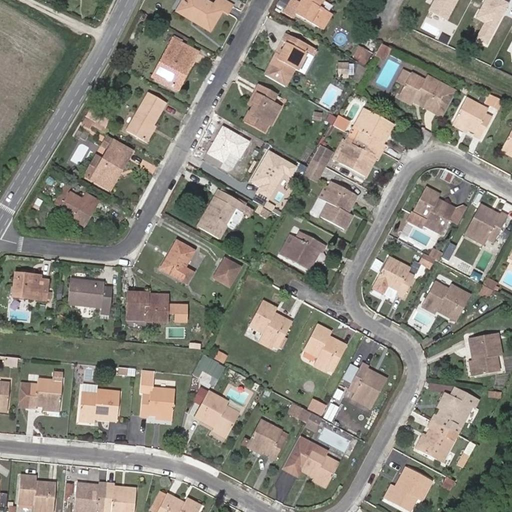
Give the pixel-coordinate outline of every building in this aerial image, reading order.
[(195,18),(193,21),(210,32),(222,12),(228,15),(233,6),(222,0),(218,0),(214,7),(203,0),(183,0),(179,8),(195,18)] [(301,0),(300,4),(293,0),(291,0),(283,13),(292,18),(295,13),(323,30),(332,15),(319,7),(315,4),(317,0),(320,0),(322,1),(322,0),(301,0)] [(448,19),(458,0),(433,0),(429,9),(448,19)] [(510,4),(503,0),(484,0),(475,19),(483,23),(474,39),(487,46),(510,4)] [(177,12),(193,21),(195,18),(179,8),(177,12)] [(283,55),(279,52),(265,75),(285,87),(295,69),(305,75),(315,58),(308,54),(312,48),(289,34),(285,42),(289,44),(283,55)] [(165,65),(157,80),(177,91),(194,60),(182,53),(186,46),(173,39),(169,46),(172,48),(163,64),(165,65)] [(289,44),(285,42),(279,52),(283,55),(289,44)] [(152,77),(157,80),(165,65),(163,64),(172,48),(169,46),(152,77)] [(182,53),(194,60),(198,53),(186,46),(182,53)] [(359,47),(354,55),(360,59),(365,51),(359,47)] [(388,57),(391,50),(384,47),(381,53),(388,57)] [(308,54),(315,58),(318,51),(312,48),(308,54)] [(372,55),(365,51),(360,59),(367,63),(372,55)] [(348,75),(349,65),(339,65),(338,74),(348,75)] [(399,83),(405,86),(412,73),(406,70),(399,83)] [(412,73),(405,86),(400,94),(413,101),(415,98),(419,100),(418,103),(433,112),(437,106),(446,111),(457,92),(427,75),(424,80),(412,73)] [(254,92),(258,95),(253,103),(255,104),(253,108),(245,121),(264,132),(268,124),(270,125),(280,107),(272,103),(276,96),(258,85),(254,92)] [(253,103),(258,95),(254,92),(247,105),(253,108),(255,104),(253,103)] [(143,141),(153,125),(165,103),(149,93),(127,131),(143,141)] [(411,106),(413,101),(400,94),(398,98),(411,106)] [(493,96),(489,104),(498,109),(502,100),(493,96)] [(471,126),(469,130),(475,133),(474,136),(480,139),(491,118),(485,115),(488,110),(466,98),(454,122),(464,127),(466,124),(471,126)] [(433,112),(442,117),(446,111),(437,106),(433,112)] [(365,108),(354,129),(359,132),(370,112),(365,108)] [(383,137),(385,138),(393,124),(370,112),(359,132),(354,129),(350,135),(381,151),(385,145),(382,144),(380,143),(383,137)] [(337,117),(332,125),(343,130),(348,121),(338,116),(337,117)] [(452,125),(467,133),(469,130),(471,126),(466,124),(464,127),(454,122),(452,125)] [(153,125),(143,141),(147,144),(157,127),(153,125)] [(511,129),(503,147),(511,152),(511,129)] [(353,145),(342,165),(365,177),(373,162),(370,160),(373,155),(376,157),(378,158),(381,151),(350,135),(347,142),(353,145)] [(107,138),(102,146),(108,149),(113,141),(107,138)] [(113,141),(108,149),(102,160),(91,180),(107,189),(118,169),(121,171),(132,152),(113,141)] [(347,142),(336,161),(342,165),(353,145),(347,142)] [(312,160),(323,166),(328,156),(325,155),(328,150),(320,146),(312,160)] [(511,157),(511,152),(503,147),(501,151),(511,157)] [(296,168),(270,152),(252,182),(261,187),(257,192),(268,199),(284,172),(291,176),(296,168)] [(96,156),(85,176),(91,180),(102,160),(96,156)] [(308,166),(304,174),(315,180),(323,166),(312,160),(308,166)] [(118,169),(107,189),(110,191),(121,171),(118,169)] [(451,183),(455,175),(446,170),(442,179),(451,183)] [(348,207),(350,208),(357,195),(332,182),(329,188),(325,186),(311,211),(344,230),(352,216),(347,213),(345,212),(348,207)] [(441,205),(436,203),(438,199),(440,195),(426,188),(413,212),(427,220),(424,225),(441,234),(450,218),(455,209),(443,202),(441,205)] [(218,239),(226,226),(233,230),(246,206),(219,190),(215,197),(220,200),(213,211),(211,209),(200,228),(218,239)] [(71,193),(60,211),(84,226),(98,202),(86,194),(82,200),(71,193)] [(200,228),(211,209),(213,211),(220,200),(215,197),(197,227),(200,228)] [(455,209),(450,218),(457,222),(466,206),(463,204),(456,206),(455,209)] [(497,219),(492,217),(494,213),(480,205),(466,232),(485,242),(487,239),(493,242),(507,216),(500,212),(499,216),(497,219)] [(261,214),(270,220),(273,214),(264,209),(261,214)] [(408,221),(422,229),(424,225),(427,220),(413,212),(408,221)] [(466,232),(464,235),(484,245),(485,242),(466,232)] [(316,257),(313,255),(316,249),(320,251),(323,253),(326,246),(301,233),(297,239),(287,258),(309,270),(316,257)] [(290,235),(279,254),(287,258),(297,239),(290,235)] [(172,256),(163,271),(187,284),(194,273),(185,268),(194,251),(177,241),(169,254),(172,256)] [(434,259),(438,261),(442,255),(436,251),(432,258),(434,259)] [(169,254),(160,269),(163,271),(172,256),(169,254)] [(420,262),(429,267),(434,259),(432,258),(424,254),(420,262)] [(410,269),(388,258),(371,291),(389,300),(393,299),(395,294),(402,298),(413,276),(408,273),(410,269)] [(224,259),(213,278),(229,287),(240,268),(224,259)] [(45,300),(46,291),(39,291),(40,279),(40,277),(15,274),(13,296),(45,300)] [(40,279),(39,291),(46,291),(47,280),(40,279)] [(113,291),(104,290),(105,286),(105,282),(71,279),(68,304),(102,308),(102,310),(111,311),(113,291)] [(497,284),(488,279),(485,285),(494,290),(497,284)] [(423,303),(437,310),(439,307),(444,309),(442,313),(457,320),(470,295),(450,285),(448,289),(434,282),(423,303)] [(488,297),(491,291),(483,287),(479,293),(488,297)] [(149,302),(149,295),(129,293),(128,313),(148,314),(147,321),(167,323),(168,304),(149,302)] [(169,296),(149,295),(149,302),(168,304),(169,296)] [(261,338),(273,344),(279,347),(292,323),(280,317),(278,319),(272,316),(274,313),(276,309),(262,301),(250,326),(263,333),(261,338)] [(423,303),(421,307),(435,314),(437,310),(423,303)] [(148,314),(128,313),(128,320),(147,321),(148,314)] [(315,362),(327,368),(333,371),(346,346),(334,340),(333,343),(327,340),(329,336),(331,332),(317,324),(303,350),(318,357),(315,362)] [(473,360),(476,376),(499,372),(496,357),(501,356),(496,333),(469,339),(472,356),(475,355),(475,359),(473,360)] [(261,338),(258,342),(271,349),(273,344),(261,338)] [(218,384),(225,363),(202,355),(195,376),(218,384)] [(16,358),(4,357),(4,365),(16,366),(16,358)] [(315,362),(313,365),(325,371),(327,368),(315,362)] [(371,375),(365,372),(367,369),(368,366),(362,363),(347,390),(353,393),(374,404),(387,380),(373,372),(371,375)] [(159,415),(172,416),(175,390),(153,388),(154,371),(141,370),(139,394),(142,395),(140,417),(148,418),(148,414),(155,415),(156,411),(160,411),(159,415)] [(28,407),(35,408),(36,405),(43,406),(43,401),(48,402),(48,406),(60,407),(63,373),(54,372),(53,380),(39,379),(39,385),(30,384),(20,383),(18,406),(28,407)] [(0,407),(8,408),(10,383),(0,382),(0,407)] [(450,395),(462,402),(466,394),(454,387),(450,395)] [(79,417),(95,419),(95,414),(100,415),(100,419),(117,421),(120,392),(97,390),(97,394),(82,393),(79,417)] [(214,428),(228,435),(240,413),(226,406),(228,402),(208,391),(194,417),(209,425),(211,422),(216,424),(214,428)] [(353,393),(351,398),(371,409),(374,404),(353,393)] [(441,410),(444,412),(446,407),(443,405),(448,395),(445,393),(437,408),(441,410)] [(431,421),(456,435),(471,407),(472,407),(476,400),(466,394),(462,402),(450,395),(448,395),(443,405),(446,407),(444,412),(441,410),(437,417),(434,415),(431,421)] [(317,413),(322,403),(313,398),(308,408),(317,413)] [(42,409),(60,411),(60,407),(48,406),(48,402),(43,401),(43,406),(42,409)] [(317,413),(320,414),(325,405),(322,403),(317,413)] [(291,404),(287,413),(292,416),(297,407),(291,404)] [(297,407),(292,416),(306,423),(311,414),(297,407)] [(155,419),(172,420),(172,416),(159,415),(160,411),(156,411),(155,415),(155,419)] [(320,418),(311,413),(311,414),(306,423),(305,424),(315,429),(320,418)] [(265,447),(263,451),(269,454),(268,457),(274,461),(288,434),(260,419),(248,443),(259,448),(260,445),(265,447)] [(425,439),(419,451),(441,463),(456,435),(431,421),(427,428),(430,430),(427,436),(430,437),(428,441),(425,439)] [(226,438),(228,435),(214,428),(212,431),(226,438)] [(424,434),(415,449),(419,451),(425,439),(428,441),(430,437),(427,436),(424,434)] [(299,436),(283,467),(299,475),(301,471),(309,475),(311,471),(315,474),(313,477),(327,484),(338,463),(325,456),(328,451),(299,436)] [(246,446),(261,454),(263,451),(265,447),(260,445),(259,448),(248,443),(246,446)] [(456,464),(462,468),(468,456),(462,453),(456,464)] [(398,489),(395,487),(389,484),(382,497),(409,511),(416,499),(419,501),(430,481),(405,467),(397,483),(401,484),(398,489)] [(34,510),(47,511),(53,511),(56,484),(43,483),(43,486),(36,485),(36,482),(37,476),(21,475),(18,503),(34,505),(34,510)] [(325,488),(327,484),(313,477),(312,481),(325,488)] [(454,481),(446,477),(442,486),(450,490),(454,481)] [(74,511),(103,511),(107,483),(99,482),(99,486),(98,490),(93,489),(93,485),(77,483),(74,511)] [(134,511),(136,489),(119,487),(119,491),(113,491),(114,487),(114,484),(107,483),(103,511),(134,511)] [(159,490),(152,504),(160,508),(167,494),(159,490)] [(183,506),(178,504),(180,501),(167,494),(160,508),(157,511),(198,511),(201,506),(187,499),(184,503),(183,506)]
